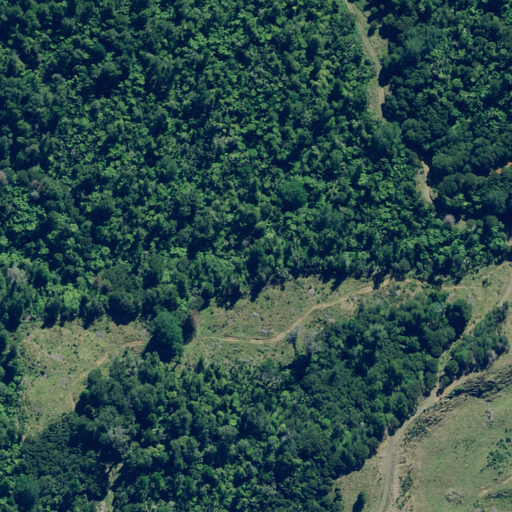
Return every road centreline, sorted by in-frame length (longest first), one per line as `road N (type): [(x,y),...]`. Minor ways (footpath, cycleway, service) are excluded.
road 1 (track): [(511,241),(509,230),(437,204),(400,163),(378,106),(371,34),(353,0)]
road 2 (track): [(361,511),(369,460),(413,416),(437,355),(511,280)]
